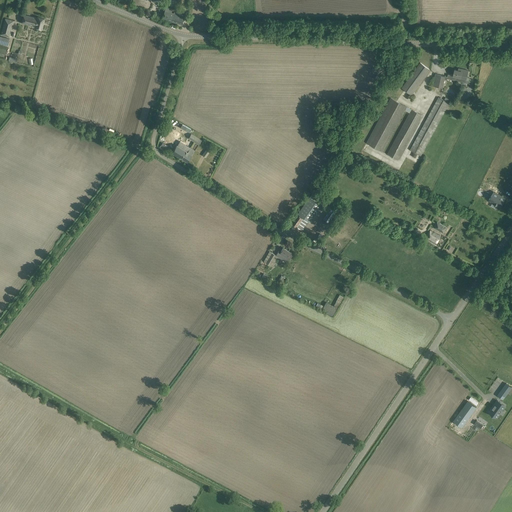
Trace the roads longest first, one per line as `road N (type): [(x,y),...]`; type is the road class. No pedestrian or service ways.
road 1 (unclassified): [(511,47),(183,35)]
road 2 (unclassified): [(280,232),(155,145),(183,35)]
road 3 (track): [(155,145),(135,156),(0,330)]
road 4 (unclassified): [(322,511),(451,320)]
road 5 (unclassified): [(451,320),(280,232)]
road 6 (unclassified): [(280,232),(366,98)]
